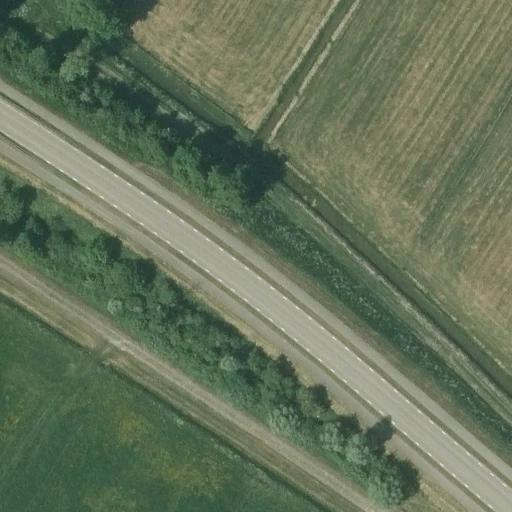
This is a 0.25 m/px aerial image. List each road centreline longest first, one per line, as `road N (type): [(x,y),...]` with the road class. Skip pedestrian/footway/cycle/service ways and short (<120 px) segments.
road 1 (unclassified): [(508,511),(241,286),(0,121)]
road 2 (unknown): [(0,270),(373,511)]
